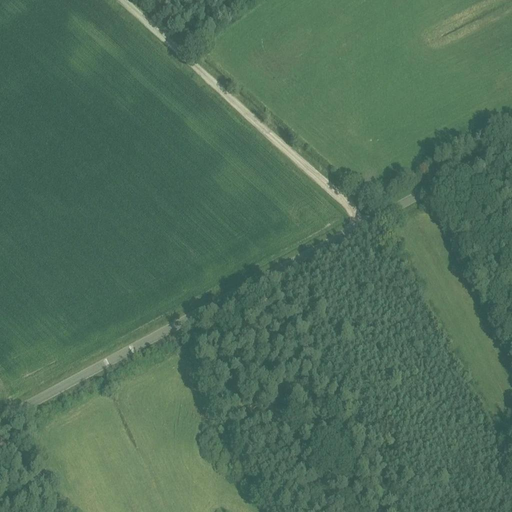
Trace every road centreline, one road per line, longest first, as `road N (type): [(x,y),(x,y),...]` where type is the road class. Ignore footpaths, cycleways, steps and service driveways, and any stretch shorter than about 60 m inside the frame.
road 1 (unclassified): [(0,419),(511,144)]
road 2 (track): [(122,0),(366,223)]
